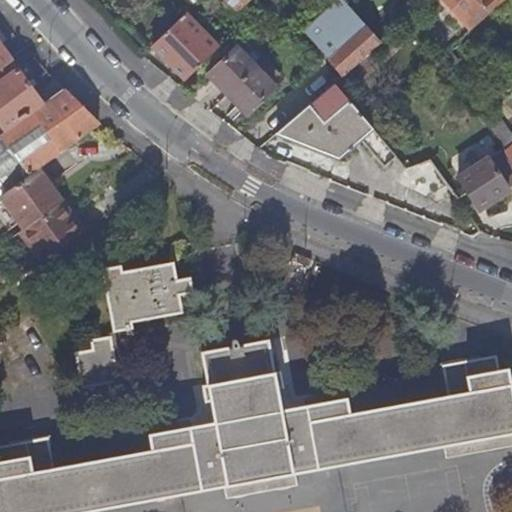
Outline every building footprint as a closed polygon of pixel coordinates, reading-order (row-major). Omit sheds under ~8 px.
[(224,0),(235,11),(246,0),(224,0)] [(483,0),(440,0),(465,27),(485,8),(481,3),(483,0)] [(343,76),(378,45),(340,2),(305,34),(327,56),(343,76)] [(469,31),(489,13),(485,8),(465,27),(469,31)] [(186,16),(153,48),(184,81),(217,49),(186,16)] [(0,67),(10,60),(0,46),(0,67)] [(208,75),(227,95),(254,69),(235,49),(208,75)] [(254,69),(227,95),(246,115),(273,89),(254,69)] [(43,105),(63,90),(55,82),(38,98),(17,70),(0,81),(0,124),(3,129),(41,102),(43,105)] [(276,135),(279,136),(334,87),(333,86),(276,135)] [(334,87),(279,136),(339,159),(360,140),(383,167),(396,157),(385,146),(367,124),(334,87)] [(61,154),(98,127),(63,90),(43,105),(30,114),(61,154)] [(14,125),(44,166),(61,154),(30,114),(14,125)] [(367,124),(385,146),(394,138),(376,116),(367,124)] [(484,125),(500,150),(502,153),(507,150),(511,143),(511,139),(497,116),(484,125)] [(0,197),(42,167),(44,166),(14,125),(0,135),(0,197)] [(478,210),(511,188),(511,168),(502,153),(500,150),(457,179),(478,210)] [(511,168),(511,157),(507,150),(502,153),(511,168)] [(430,209),(457,191),(431,152),(404,170),(430,209)] [(0,197),(24,230),(60,203),(53,193),(57,189),(42,167),(0,197)] [(82,232),(87,229),(65,200),(60,203),(82,232)] [(19,233),(40,263),(82,232),(60,203),(24,230),(19,233)] [(12,238),(34,268),(40,263),(19,233),(12,238)] [(307,269),(310,261),(295,254),(291,263),(307,269)] [(132,329),(131,323),(182,314),(179,296),(192,294),(189,279),(176,281),(173,264),(121,273),(120,267),(102,271),(112,333),(132,329)] [(118,383),(111,339),(91,343),(92,353),(75,355),(81,389),(118,383)] [(0,511),(88,511),(224,487),(226,499),(297,487),(295,474),(443,447),(444,459),(511,447),(511,385),(510,386),(507,370),(498,371),(495,357),(473,361),(474,367),(444,372),(448,397),(349,414),(347,400),(280,411),(277,390),(282,389),(279,374),(274,375),(268,343),(238,349),(236,342),(234,341),(231,342),(231,345),(231,350),(201,355),(207,387),(202,388),(205,402),(210,402),(214,424),(149,435),(151,452),(52,469),(48,446),(18,451),(16,445),(0,447),(0,511)]
